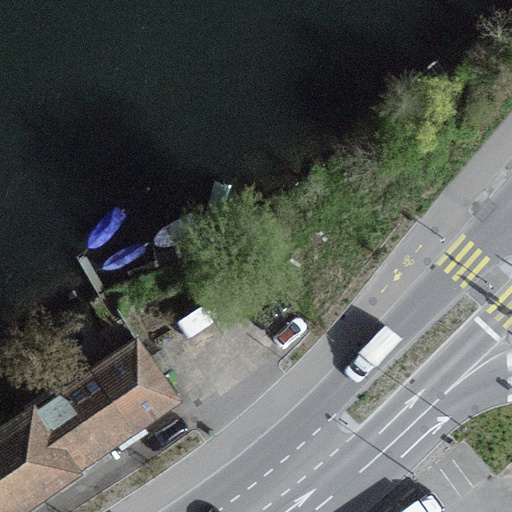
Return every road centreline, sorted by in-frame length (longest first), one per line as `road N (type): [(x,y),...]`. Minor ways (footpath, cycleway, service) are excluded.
road 1 (primary): [(230,511),(411,363),(511,265)]
road 2 (secondary): [(293,511),(439,412),(511,379)]
